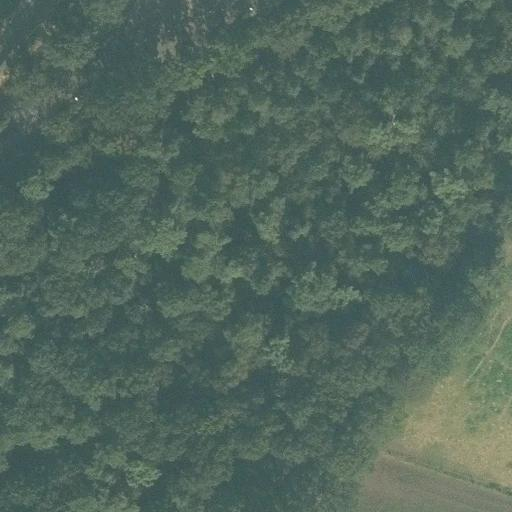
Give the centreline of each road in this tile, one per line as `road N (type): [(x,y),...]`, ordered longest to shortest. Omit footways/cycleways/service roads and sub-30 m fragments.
road 1 (unclassified): [(0,169),(388,0)]
road 2 (track): [(511,176),(260,511)]
